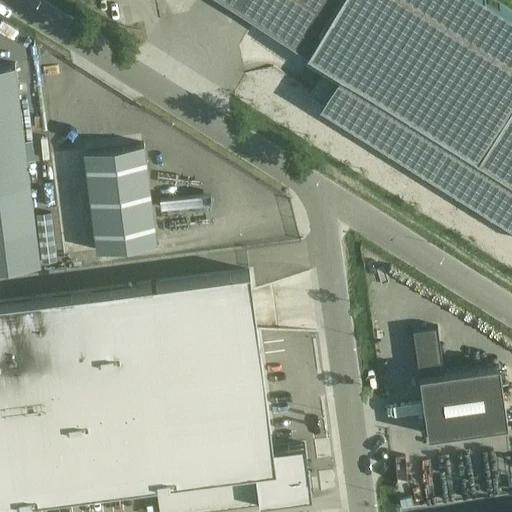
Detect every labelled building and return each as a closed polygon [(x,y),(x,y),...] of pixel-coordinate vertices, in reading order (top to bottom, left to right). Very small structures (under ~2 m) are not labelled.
[(228,0),(307,49),(338,0),(228,0)] [(511,99),(511,12),(492,0),(338,0),(307,49),(341,71),(476,156),(511,99)] [(0,266),(40,262),(15,62),(0,64),(0,266)] [(511,178),(476,156),(341,71),(320,105),(511,225),(511,178)] [(511,99),(476,156),(511,178),(511,99)] [(157,242),(144,142),(83,150),(96,250),(157,242)] [(272,447),(257,330),(249,269),(0,301),(0,503),(156,483),(159,511),(179,511),(311,495),(304,443),(272,447)] [(437,325),(413,328),(427,433),(506,422),(498,362),(443,370),(437,325)] [(507,454),(485,455),(486,472),(507,472),(507,454)]
